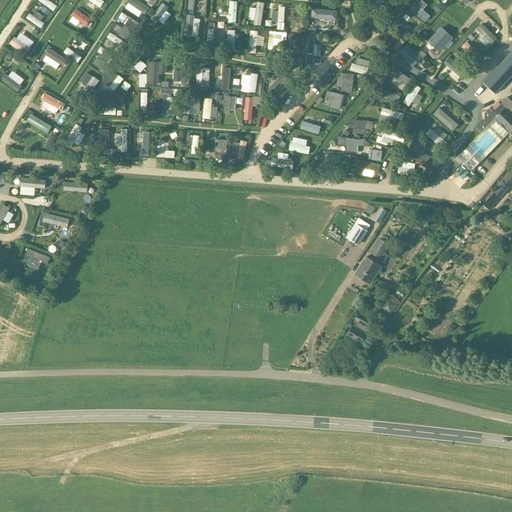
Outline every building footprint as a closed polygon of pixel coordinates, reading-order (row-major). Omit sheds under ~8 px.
[(58,5),(50,0),(37,0),(37,1),(53,12),(58,5)] [(150,8),(137,0),(131,0),(130,3),(146,14),(150,8)] [(375,0),(368,9),(373,14),(384,0),(375,0)] [(163,4),(151,20),(157,24),(168,8),(163,4)] [(256,4),(254,24),(261,24),(264,5),(256,4)] [(415,4),(410,9),(426,22),(430,17),(415,4)] [(427,5),(424,9),(430,15),(434,10),(427,5)] [(455,13),(461,18),(467,10),(461,5),(455,13)] [(279,7),(278,26),(285,27),(286,7),(279,7)] [(337,11),(311,9),(311,18),(336,20),(337,11)] [(75,10),(72,14),(86,24),(90,20),(75,10)] [(46,23),(30,12),(25,19),(41,30),(46,23)] [(187,16),(185,35),(192,36),(194,17),(187,16)] [(133,21),(121,37),(127,41),(139,25),(133,21)] [(398,22),(393,27),(408,41),(412,36),(398,22)] [(116,23),(111,29),(119,35),(123,28),(116,23)] [(482,24),(478,29),(492,43),(497,38),(482,24)] [(63,26),(57,34),(64,40),(70,31),(63,26)] [(441,28),(428,42),(439,52),(452,38),(441,28)] [(126,43),(110,32),(106,38),(122,49),(126,43)] [(250,32),(249,52),(256,52),(257,33),(250,32)] [(269,33),(268,52),(276,53),(277,33),(269,33)] [(30,48),(14,37),(10,44),(26,55),(30,48)] [(401,38),(392,47),(396,51),(404,42),(401,38)] [(289,40),(288,60),(295,60),(296,40),(289,40)] [(131,41),(120,57),(126,61),(137,45),(131,41)] [(468,41),(463,46),(477,60),(482,55),(468,41)] [(418,54),(407,44),(398,54),(409,64),(418,54)] [(48,48),(44,55),(63,67),(68,60),(48,48)] [(67,48),(63,53),(78,63),(81,58),(67,48)] [(495,94),(511,75),(511,51),(483,82),(495,94)] [(109,53),(98,70),(104,73),(115,57),(109,53)] [(451,58),(446,63),(461,77),(466,72),(451,58)] [(141,59),(134,66),(140,72),(147,65),(141,59)] [(152,62),(151,86),(159,86),(160,62),(152,62)] [(351,63),(349,70),(369,75),(371,68),(351,63)] [(119,76),(110,70),(102,82),(111,88),(119,76)] [(407,86),(411,80),(399,71),(394,77),(407,86)] [(4,73),(0,78),(0,79),(17,93),(22,87),(4,73)] [(92,77),(80,97),(87,101),(99,81),(92,77)] [(286,77),(272,97),(279,101),(292,82),(286,77)] [(339,77),(338,84),(358,87),(359,80),(339,77)] [(127,90),(131,85),(125,80),(121,86),(127,90)] [(405,103),(411,106),(421,89),(415,85),(405,103)] [(383,88),(380,95),(399,103),(401,96),(383,88)] [(162,91),(161,115),(169,115),(170,91),(162,91)] [(327,92),(325,99),(345,103),(346,97),(327,92)] [(46,94),(42,101),(62,112),(66,105),(46,94)] [(226,96),(224,113),(230,114),(232,97),(226,96)] [(511,101),(507,97),(494,111),(490,107),(484,113),(488,117),(477,127),(482,132),(457,157),(462,162),(472,171),(505,137),(509,133),(511,135),(511,101)] [(201,100),(178,98),(177,106),(201,108),(201,100)] [(205,99),(203,118),(210,119),(212,99),(205,99)] [(246,99),(244,123),(252,124),(253,100),(246,99)] [(306,110),(305,117),(326,121),(327,115),(320,114),(321,108),(315,107),(315,112),(306,110)] [(459,125),(439,107),(433,114),(453,132),(459,125)] [(384,109),(383,116),(403,121),(404,114),(384,109)] [(31,115),(27,121),(47,133),(51,126),(31,115)] [(352,120),(351,126),(371,130),(373,123),(352,120)] [(303,122),(301,129),(320,135),(322,128),(303,122)] [(76,124),(63,144),(70,148),(82,127),(76,124)] [(120,130),(121,154),(129,153),(128,129),(120,130)] [(387,129),(384,136),(404,142),(406,136),(387,129)] [(431,130),(427,135),(443,148),(447,142),(431,130)] [(51,150),(57,135),(50,133),(45,148),(51,150)] [(145,134),(144,154),(151,154),(152,135),(145,134)] [(340,138),(339,145),(360,147),(360,140),(340,138)] [(157,140),(156,157),(173,158),(174,151),(163,151),(164,140),(157,140)] [(218,141),(217,160),(224,161),(225,141),(218,141)] [(241,142),(238,158),(244,159),(247,143),(241,142)] [(291,143),(289,149),(309,154),(311,147),(291,143)] [(370,149),(369,159),(381,160),(382,150),(370,149)] [(430,157),(414,149),(411,155),(428,163),(430,157)] [(325,155),(324,162),(344,164),(345,157),(325,155)] [(273,159),(272,166),(292,168),(293,161),(273,159)] [(360,161),(358,168),(378,172),(380,165),(360,161)] [(399,167),(398,174),(418,177),(419,170),(399,167)] [(501,197),(511,182),(511,168),(494,191),(483,204),(490,210),(501,197)] [(21,178),(21,186),(45,189),(46,181),(21,178)] [(63,183),(63,191),(88,192),(88,184),(63,183)] [(3,204),(0,210),(0,225),(10,208),(3,204)] [(409,221),(408,222),(407,223),(409,225),(413,217),(418,220),(421,215),(421,214),(423,211),(419,209),(415,206),(413,209),(415,211),(413,215),(412,214),(409,220),(409,221)] [(45,214),(43,222),(67,228),(69,220),(45,214)] [(355,223),(346,237),(348,239),(359,245),(368,231),(355,223)] [(382,235),(380,238),(389,244),(391,240),(382,235)] [(380,258),(377,262),(367,256),(355,275),(370,284),(381,265),(388,255),(385,253),(390,244),(389,244),(380,238),(379,237),(370,252),(380,258)] [(28,249),(25,256),(48,265),(51,257),(28,249)] [(379,312),(388,318),(399,302),(390,296),(379,312)] [(361,344),(366,334),(365,333),(373,321),(360,313),(347,336),(361,344)]
